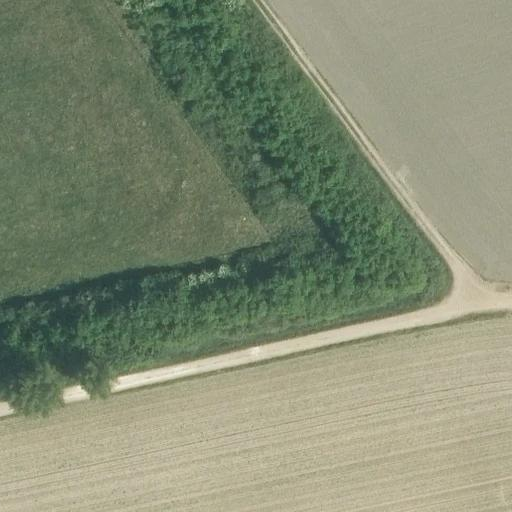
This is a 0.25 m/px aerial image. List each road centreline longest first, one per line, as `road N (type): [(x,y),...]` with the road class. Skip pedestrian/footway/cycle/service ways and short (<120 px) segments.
road 1 (track): [(487,301),(0,410)]
road 2 (track): [(270,0),(487,301)]
